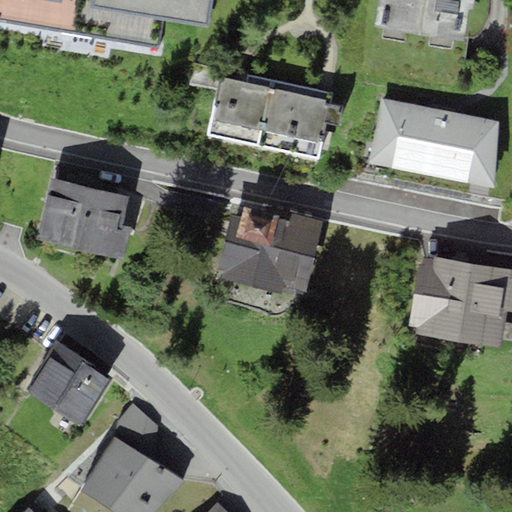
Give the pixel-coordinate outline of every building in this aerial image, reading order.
[(212,0),(92,0),(92,3),(208,24),(212,0)] [(378,0),(374,26),(462,41),(468,8),(472,9),(473,0),(378,0)] [(270,89),(272,80),(247,74),(245,82),(219,76),(206,132),(258,144),(262,128),(260,128),(269,89),(270,89)] [(331,94),(272,80),(270,89),(269,89),(260,128),(262,128),(258,144),(318,158),(326,121),(338,124),(342,107),(329,104),(331,94)] [(382,97),(369,162),(498,188),(511,123),(382,97)] [(47,195),(49,196),(38,237),(124,259),(135,216),(125,214),(129,196),(52,177),(47,195)] [(322,219),(265,206),(265,209),(245,204),(237,235),(225,232),(217,268),(224,269),(222,277),(303,297),(322,219)] [(458,341),(471,263),(430,256),(424,255),(423,264),(418,263),(408,324),(413,325),(418,326),(417,334),(458,341)] [(511,269),(471,263),(458,341),(501,348),(507,311),(511,278),(511,269)] [(82,424),(113,376),(62,343),(58,340),(48,355),(52,357),(31,391),(82,424)] [(158,426),(131,405),(117,422),(115,438),(82,490),(116,511),(152,511),(185,481),(153,460),(158,426)] [(40,511),(41,510),(32,502),(22,511),(40,511)]
